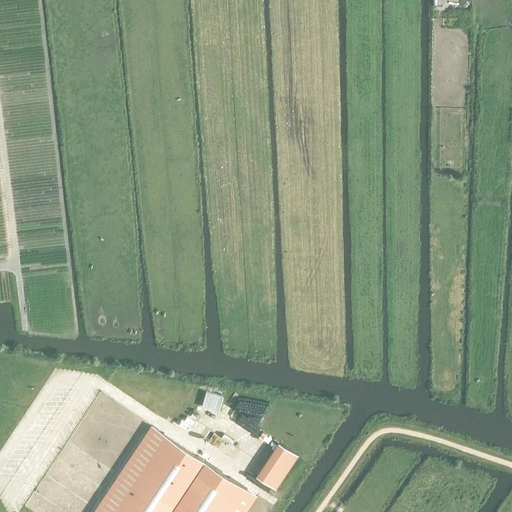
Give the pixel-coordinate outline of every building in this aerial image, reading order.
[(206,391),(201,406),(218,411),(223,396),(206,391)] [(245,400),(238,410),(254,420),(264,405),(254,398),(250,403),(245,400)] [(252,429),(255,426),(244,418),(242,422),(252,429)] [(153,425),(94,511),(231,511),(247,489),(153,425)] [(280,443),(258,476),(276,488),(298,455),(280,443)]
